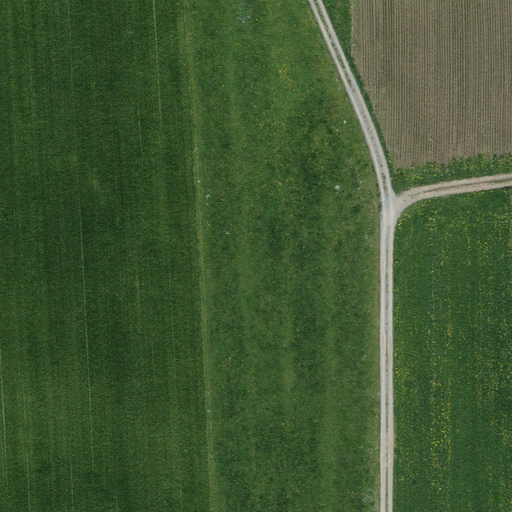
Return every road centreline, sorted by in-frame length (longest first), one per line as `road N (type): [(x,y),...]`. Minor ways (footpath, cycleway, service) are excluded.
road 1 (track): [(311,0),(381,185),(385,511)]
road 2 (tertiary): [(186,511),(147,466),(0,397)]
road 3 (track): [(511,178),(413,194),(385,219)]
